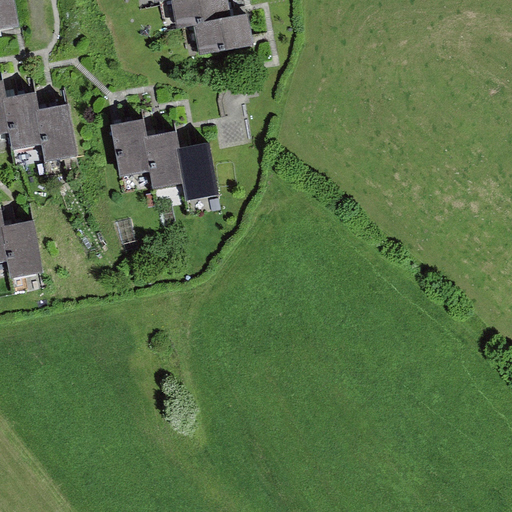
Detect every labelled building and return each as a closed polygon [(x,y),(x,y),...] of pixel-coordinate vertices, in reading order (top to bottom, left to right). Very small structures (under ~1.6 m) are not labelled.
[(0,0),(0,33),(19,30),(14,0),(0,0)] [(179,0),(172,1),(177,31),(194,28),(232,22),(230,13),(227,0),(179,0)] [(232,22),(194,28),(199,57),(254,48),(252,41),(249,19),(232,22)] [(0,85),(0,137),(11,136),(5,102),(2,85),(0,85)] [(10,101),(5,102),(11,136),(14,153),(44,148),(38,114),(35,97),(10,101)] [(43,113),(38,114),(44,148),(47,165),(77,159),(67,108),(43,113)] [(118,126),(111,127),(119,180),(153,175),(147,139),(144,122),(118,126)] [(151,138),(147,139),(153,175),(155,192),(185,187),(179,151),(176,134),(151,138)] [(184,150),(179,151),(185,187),(188,204),(220,198),(210,145),(184,150)] [(0,213),(0,264),(9,263),(4,230),(1,213),(0,213)] [(11,229),(4,230),(9,263),(13,282),(44,276),(34,225),(11,229)]
